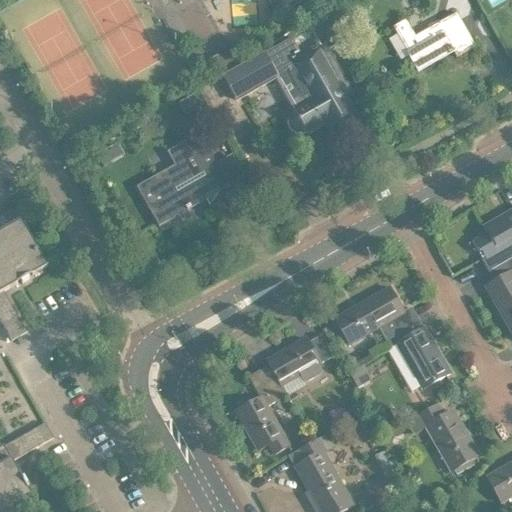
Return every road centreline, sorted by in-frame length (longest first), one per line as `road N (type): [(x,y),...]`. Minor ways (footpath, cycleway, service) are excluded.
road 1 (residential): [(158,348),(130,315),(0,84)]
road 2 (secondary): [(158,348),(398,214)]
road 3 (residential): [(111,511),(29,363),(34,338),(87,307)]
road 4 (residential): [(511,408),(398,214)]
road 5 (secondary): [(211,501),(155,396),(150,375),(158,348)]
road 6 (secondary): [(398,214),(511,147)]
